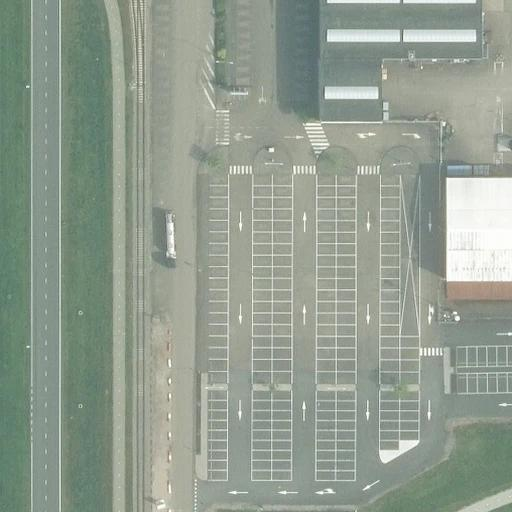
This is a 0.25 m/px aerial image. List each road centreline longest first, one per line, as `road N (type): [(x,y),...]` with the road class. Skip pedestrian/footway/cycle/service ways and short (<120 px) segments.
road 1 (unclassified): [(186,0),(181,511)]
road 2 (unclassified): [(45,511),(45,0)]
